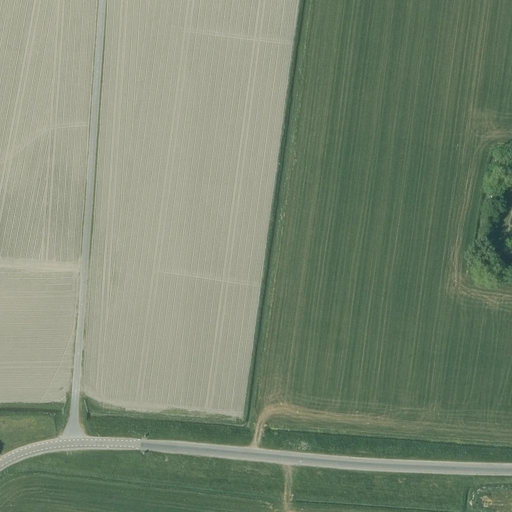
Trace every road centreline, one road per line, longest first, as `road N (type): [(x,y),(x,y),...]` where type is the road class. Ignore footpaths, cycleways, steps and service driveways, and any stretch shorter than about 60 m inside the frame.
road 1 (secondary): [(511,469),(139,444)]
road 2 (secondary): [(0,464),(44,448),(139,444)]
